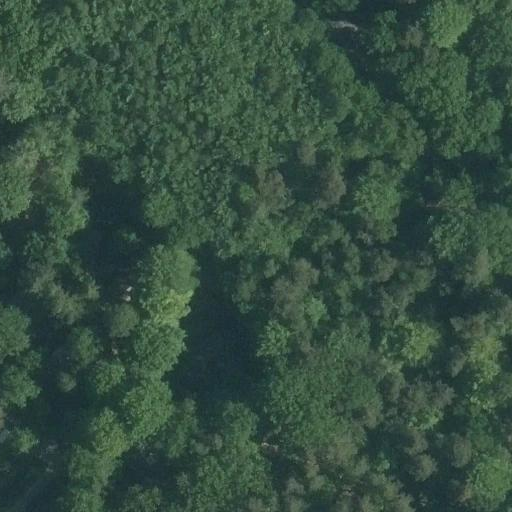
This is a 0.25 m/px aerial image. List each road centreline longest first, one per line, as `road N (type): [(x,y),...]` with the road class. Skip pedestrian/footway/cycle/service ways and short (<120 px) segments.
road 1 (track): [(229,511),(335,395),(0,45)]
road 2 (tertiary): [(511,197),(322,0)]
road 3 (track): [(448,511),(335,395)]
